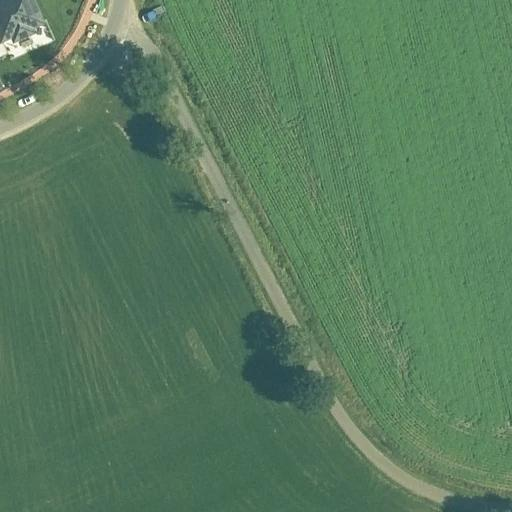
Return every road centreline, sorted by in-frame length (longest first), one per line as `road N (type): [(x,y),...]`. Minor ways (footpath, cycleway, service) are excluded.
road 1 (residential): [(511,501),(426,486),(365,448),(283,320),(121,11)]
road 2 (residential): [(121,11),(82,78),(0,129)]
